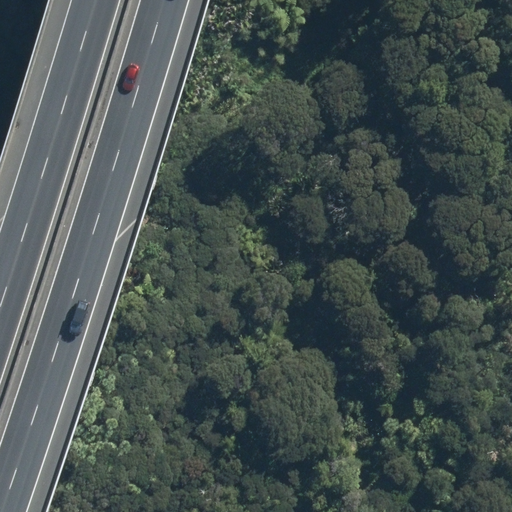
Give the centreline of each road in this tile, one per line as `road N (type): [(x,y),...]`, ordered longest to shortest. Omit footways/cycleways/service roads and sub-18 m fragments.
road 1 (motorway): [(163,0),(2,511)]
road 2 (motorway): [(0,305),(95,0)]
